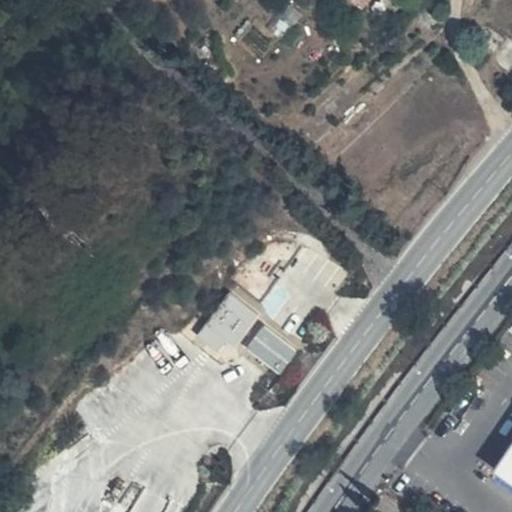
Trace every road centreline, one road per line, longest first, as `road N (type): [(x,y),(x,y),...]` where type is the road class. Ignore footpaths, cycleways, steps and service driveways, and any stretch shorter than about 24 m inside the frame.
road 1 (unclassified): [(238,511),(422,260),(511,153)]
road 2 (unclassified): [(329,511),(511,272)]
